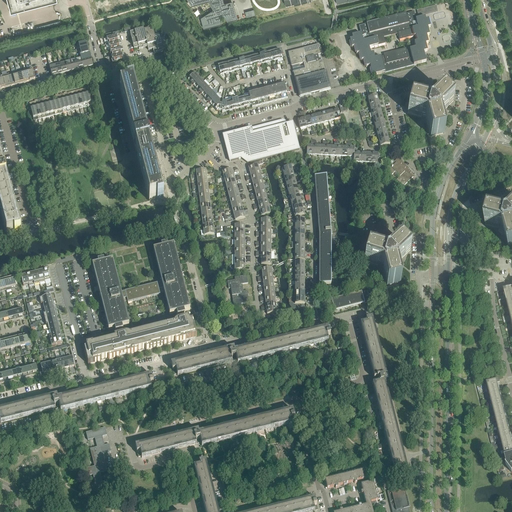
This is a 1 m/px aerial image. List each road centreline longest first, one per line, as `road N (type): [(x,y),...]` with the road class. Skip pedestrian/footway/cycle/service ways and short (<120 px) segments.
road 1 (residential): [(193,511),(181,459),(137,470),(129,439),(300,401)]
road 2 (tertiary): [(446,511),(448,272)]
road 3 (residential): [(264,337),(239,162),(215,165),(206,153)]
road 4 (residential): [(207,345),(169,189),(206,153)]
road 5 (tertiary): [(432,305),(430,511)]
road 6 (residential): [(399,147),(412,162),(442,149),(460,116),(462,80),(391,99)]
road 7 (residential): [(317,325),(300,138)]
road 8 (tertiary): [(470,136),(439,192),(432,274)]
road 9 (residential): [(511,196),(473,207),(465,227),(465,255),(499,255),(500,267)]
road 10 (residential): [(300,401),(362,379),(348,318)]
road 11 (residential): [(86,381),(207,345)]
road 12 (residential): [(511,389),(489,269)]
